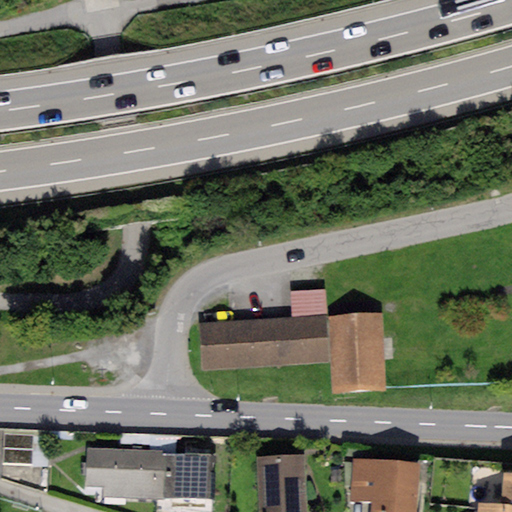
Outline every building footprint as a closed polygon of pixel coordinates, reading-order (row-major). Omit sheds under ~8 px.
[(326,289),(290,291),(292,315),(327,313),(326,289)] [(382,316),(330,319),(334,392),(385,390),(382,316)] [(203,370),(329,365),(325,317),(199,325),(203,370)] [(32,436),(5,435),(4,464),(31,466),(32,436)] [(177,437),(122,436),(122,444),(150,445),(150,448),(177,448),(177,437)] [(162,451),(88,448),(87,485),(104,485),(104,498),(160,500),(161,496),(162,454),(162,451)] [(213,455),(162,454),(161,496),(211,498),(213,455)] [(304,456),(257,459),(259,511),(306,511),(306,504),(304,456)] [(371,504),(375,461),(353,459),(349,502),(371,504)] [(416,511),(420,464),(375,461),(371,504),(370,511),(416,511)] [(511,470),(502,470),(498,506),(511,506),(511,470)] [(320,511),(320,503),(306,504),(306,511),(320,511)]
